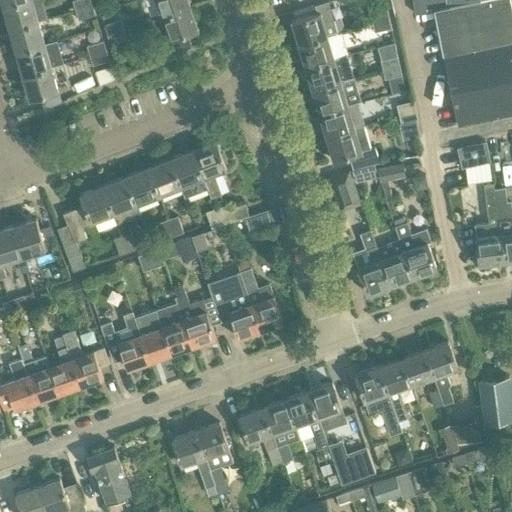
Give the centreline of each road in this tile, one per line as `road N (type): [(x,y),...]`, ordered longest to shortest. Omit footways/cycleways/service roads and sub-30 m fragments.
road 1 (residential): [(0,459),(337,340)]
road 2 (residential): [(337,340),(257,86)]
road 3 (residential): [(12,177),(257,86)]
road 4 (residential): [(337,340),(511,289)]
